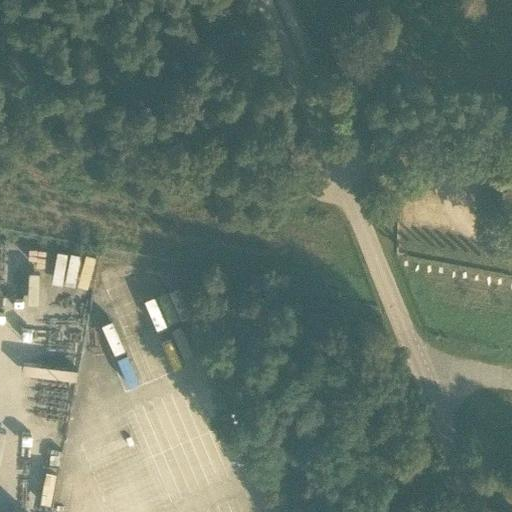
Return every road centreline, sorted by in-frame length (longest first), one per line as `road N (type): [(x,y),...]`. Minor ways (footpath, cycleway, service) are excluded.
road 1 (unclassified): [(478,511),(267,0)]
road 2 (track): [(0,122),(346,190)]
